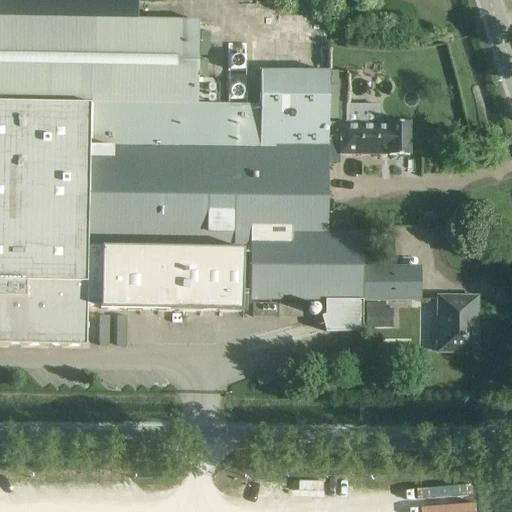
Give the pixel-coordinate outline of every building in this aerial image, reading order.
[(0,0),(0,345),(88,347),(88,307),(88,248),(234,248),(234,243),(250,243),(250,300),(325,300),(325,315),(321,317),(325,333),(362,333),(362,300),(420,300),(419,267),(362,267),(362,232),(327,232),(327,144),(327,142),(327,123),(327,72),(260,72),(259,105),(256,105),(215,105),(215,86),(197,85),(198,21),(137,20),(137,0),(0,0)] [(327,123),(327,142),(338,143),(338,154),(388,154),(388,156),(408,156),(409,123),(388,122),(388,124),(338,123),(327,123)] [(88,248),(88,307),(101,307),(101,309),(166,309),(166,310),(169,310),(243,310),(243,245),(242,245),(242,248),(234,248),(88,248)] [(477,297),(437,297),(436,352),(476,353),(477,297)] [(276,317),(276,303),(252,303),(252,317),(276,317)] [(302,304),(277,303),(277,317),(301,317),(302,304)] [(384,303),(366,304),(366,329),(392,329),(392,310),(384,310),(384,303)]
